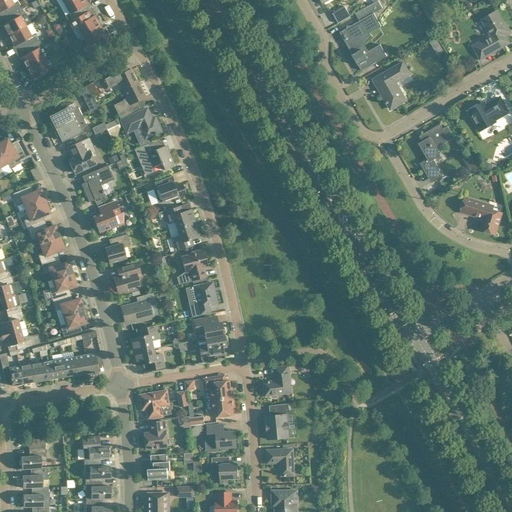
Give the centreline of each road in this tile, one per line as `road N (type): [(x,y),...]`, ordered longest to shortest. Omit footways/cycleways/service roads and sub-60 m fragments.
road 1 (secondary): [(412,338),(214,0)]
road 2 (residential): [(241,363),(218,240),(134,42)]
road 3 (residential): [(118,387),(91,265),(64,189),(20,109)]
road 4 (secondary): [(412,338),(507,511)]
road 5 (secondary): [(511,494),(435,361),(412,338)]
road 6 (residential): [(511,260),(442,228),(383,136)]
road 7 (residential): [(383,136),(365,132),(324,64),(324,37),(304,0)]
road 8 (residential): [(383,136),(511,58)]
road 9 (residential): [(256,511),(241,363)]
road 10 (residential): [(20,109),(134,42)]
road 11 (residential): [(118,387),(241,363)]
road 12 (residential): [(128,511),(118,387)]
